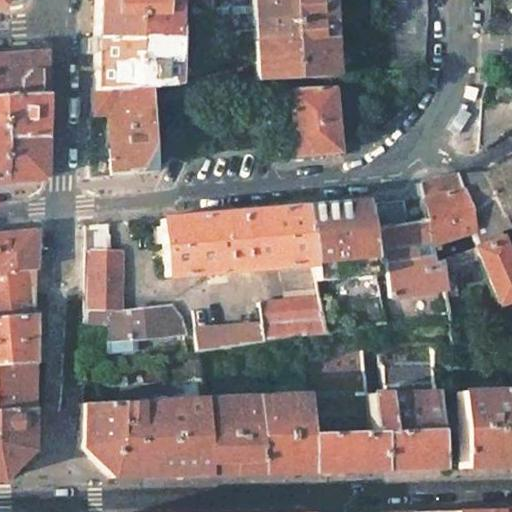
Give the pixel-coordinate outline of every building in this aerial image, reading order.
[(92,0),(92,16),(91,41),(132,40),(132,33),(171,31),(171,0),(92,0)] [(209,0),(211,32),(252,31),(249,0),(209,0)] [(249,0),(252,31),(252,41),(291,36),(289,0),(249,0)] [(328,0),(289,0),(291,36),(331,33),(328,0)] [(375,0),(373,72),(418,69),(424,69),(427,0),(375,0)] [(170,55),(170,42),(171,31),(132,33),(132,40),(91,41),(91,47),(89,91),(147,87),(169,85),(170,55)] [(331,33),(291,36),(292,44),(331,44),(331,33)] [(291,36),(252,41),(253,56),(292,52),(292,44),(291,36)] [(253,56),(254,80),(286,78),(332,75),(331,44),(292,44),(292,52),(253,56)] [(0,96),(40,95),(41,52),(0,54),(0,96)] [(212,52),(170,55),(169,85),(213,83),(212,52)] [(89,103),(88,116),(101,114),(107,176),(154,172),(152,157),(152,151),(147,87),(89,91),(89,103)] [(291,142),(292,155),(338,152),(337,138),(333,88),(287,91),(291,142)] [(0,140),(38,138),(39,118),(40,95),(0,96),(0,140)] [(479,108),(476,152),(511,129),(511,103),(510,100),(479,108)] [(88,116),(86,178),(107,176),(101,114),(88,116)] [(0,140),(0,183),(36,181),(38,138),(0,140)] [(511,159),(482,175),(506,229),(511,225),(511,159)] [(468,231),(474,247),(499,238),(496,232),(506,229),(482,175),(451,176),(416,183),(418,197),(422,219),(427,252),(435,250),(433,242),(468,231)] [(405,222),(402,198),(371,201),(376,227),(378,227),(405,222)] [(310,280),(373,274),(366,232),(367,232),(361,202),(299,207),(307,265),(310,280)] [(299,207),(158,219),(163,277),(279,267),(307,265),(299,207)] [(405,222),(378,227),(383,265),(384,300),(441,289),(437,261),(429,264),(427,252),(422,219),(405,222)] [(105,224),(84,226),(83,250),(82,295),(81,310),(118,312),(118,311),(121,251),(108,251),(108,237),(105,237),(105,224)] [(34,230),(0,233),(0,273),(33,271),(34,230)] [(511,249),(504,252),(499,238),(474,247),(472,248),(477,259),(495,304),(511,297),(511,249)] [(452,271),(477,259),(472,248),(448,256),(437,261),(441,289),(443,299),(457,296),(452,271)] [(307,265),(279,267),(282,301),(313,299),(307,265)] [(0,316),(31,314),(32,293),(32,290),(33,271),(0,273),(0,316)] [(332,299),(373,296),(372,278),(331,281),(332,299)] [(282,301),(255,303),(257,325),(191,330),(194,352),(199,351),(240,345),(249,343),(257,342),(300,336),(318,332),(313,299),(282,301)] [(118,312),(81,310),(81,323),(101,324),(99,343),(181,336),(177,318),(168,305),(118,311),(118,312)] [(0,364),(29,362),(30,338),(31,314),(0,316),(0,364)] [(363,351),(301,366),(301,369),(302,393),(306,473),(366,471),(373,471),(434,469),(432,393),(424,335),(379,347),(382,394),(366,394),(363,351)] [(257,342),(249,343),(251,372),(259,372),(257,342)] [(249,343),(240,345),(242,372),(251,372),(249,343)] [(161,380),(165,400),(200,399),(200,375),(199,351),(194,352),(183,354),(165,355),(165,356),(158,358),(161,380)] [(108,387),(161,380),(158,358),(110,367),(108,387)] [(0,411),(27,411),(28,378),(29,362),(0,364),(0,411)] [(511,390),(503,390),(456,392),(457,469),(511,467),(511,390)] [(302,393),(257,396),(259,434),(252,435),(253,474),(306,473),(302,393)] [(244,396),(200,399),(203,476),(245,475),(244,396)] [(244,396),(245,475),(253,474),(252,435),(259,434),(257,396),(250,396),(244,396)] [(165,400),(79,403),(78,423),(77,447),(107,478),(203,476),(200,399),(165,400)] [(0,477),(26,451),(27,411),(0,411),(0,477)]
